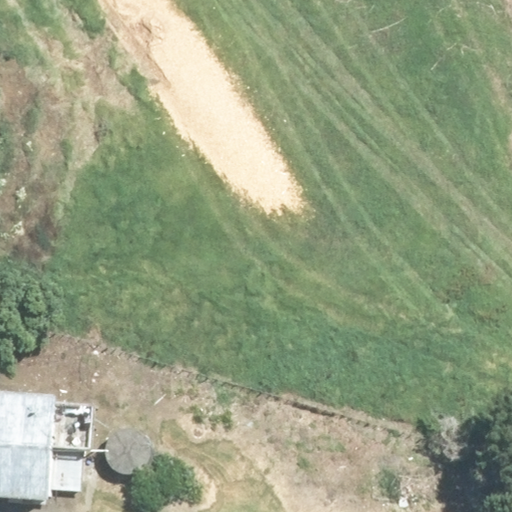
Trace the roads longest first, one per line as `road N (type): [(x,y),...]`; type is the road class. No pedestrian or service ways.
road 1 (residential): [(86,31),(356,152),(511,233)]
road 2 (residential): [(86,31),(98,246)]
